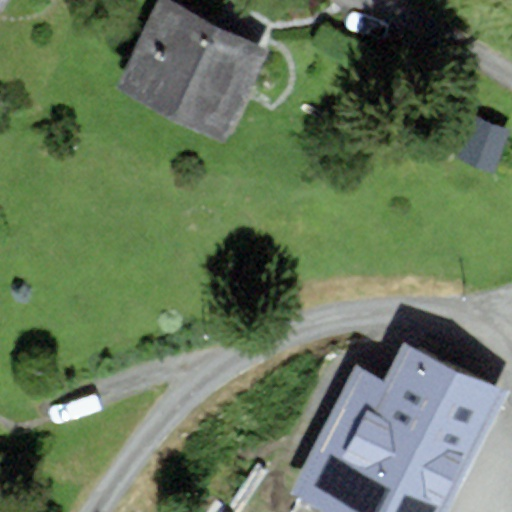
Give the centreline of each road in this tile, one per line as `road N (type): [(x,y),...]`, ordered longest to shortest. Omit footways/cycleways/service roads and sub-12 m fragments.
road 1 (residential): [(472,325),(442,312),(380,311),(310,322),(231,358),(177,404),(89,511)]
road 2 (residential): [(354,0),(511,77)]
